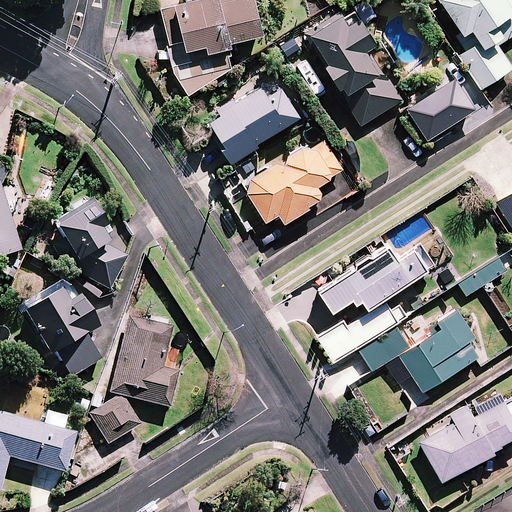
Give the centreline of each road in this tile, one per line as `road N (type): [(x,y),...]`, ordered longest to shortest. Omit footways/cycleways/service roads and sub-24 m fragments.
road 1 (residential): [(57,75),(114,117),(292,392)]
road 2 (residential): [(292,392),(110,511)]
road 3 (residential): [(292,392),(371,511)]
